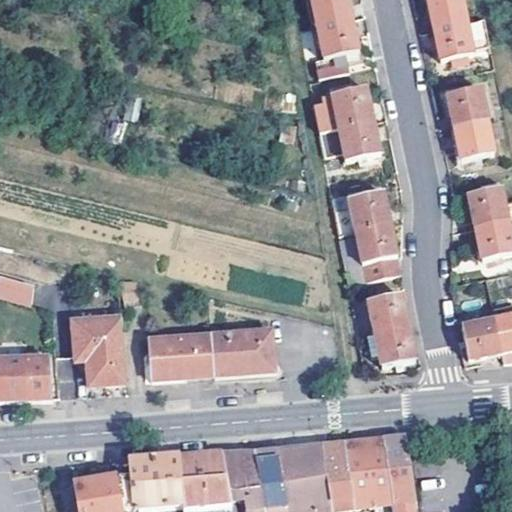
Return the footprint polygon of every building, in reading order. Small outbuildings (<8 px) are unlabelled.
[(311,0),(317,29),(352,22),(347,0),(311,0)] [(434,34),(466,27),(460,0),(427,0),(434,34)] [(263,3),(260,16),(273,19),(276,6),(263,3)] [(476,47),(488,44),(483,19),(471,22),(476,47)] [(352,22),(317,29),(324,62),(333,60),(335,69),(347,67),(345,57),(359,54),(352,22)] [(434,34),(440,67),(473,59),(466,27),(434,34)] [(321,62),(325,82),(350,77),(347,67),(335,69),(333,60),(324,62),(321,62)] [(315,113),(320,138),(340,134),(339,133),(373,126),(366,92),(332,99),(334,109),(315,113)] [(455,132),(487,127),(480,94),(448,100),(455,132)] [(340,134),(320,138),(325,163),(345,159),(346,166),(380,159),(373,126),(339,133),(340,134)] [(487,127),(455,132),(461,165),(494,158),(487,127)] [(501,192),(469,199),(476,233),(508,227),(501,192)] [(357,234),(391,228),(385,195),(350,201),(352,208),(336,211),(341,237),(357,234)] [(334,211),(336,211),(352,208),(350,201),(349,197),(331,200),(334,211)] [(511,245),(508,227),(476,233),(482,264),(511,258),(511,245)] [(391,228),(357,234),(363,265),(365,286),(401,280),(400,276),(391,228)] [(0,298),(30,305),(34,290),(0,281),(0,298)] [(375,339),(408,334),(401,300),(369,306),(375,339)] [(511,321),(492,326),(499,359),(511,356),(511,321)] [(89,390),(126,388),(122,326),(74,329),(76,366),(87,365),(89,390)] [(492,326),(462,331),(468,365),(499,359),(492,326)] [(380,361),(382,372),(396,370),(397,375),(403,374),(403,372),(402,369),(415,367),(408,334),(375,339),(368,340),(373,363),(380,361)] [(212,340),(215,382),(256,378),(275,377),(272,335),(212,340)] [(148,346),(151,387),(193,384),(215,382),(212,340),(148,346)] [(511,356),(499,359),(501,369),(511,368),(511,356)] [(51,404),(48,357),(0,360),(0,407),(2,407),(51,404)] [(383,444),(393,506),(394,511),(417,511),(407,442),(401,443),(392,443),(383,444)] [(348,448),(359,511),(393,506),(383,444),(367,446),(348,448)] [(341,449),(321,451),(334,511),(354,511),(359,511),(348,448),(341,449)] [(279,455),(290,511),(334,511),(321,451),(307,452),(279,455)] [(257,457),(266,511),(290,511),(279,455),(272,456),(257,457)] [(266,511),(257,457),(240,457),(222,458),(231,508),(251,506),(251,511),(266,511)] [(179,461),(180,511),(196,510),(196,511),(232,511),(231,508),(222,458),(201,459),(179,461)] [(170,511),(180,511),(179,461),(172,462),(164,463),(154,464),(130,466),(129,466),(131,480),(118,482),(123,511),(170,511)] [(76,511),(123,511),(118,482),(73,490),(76,511)]
